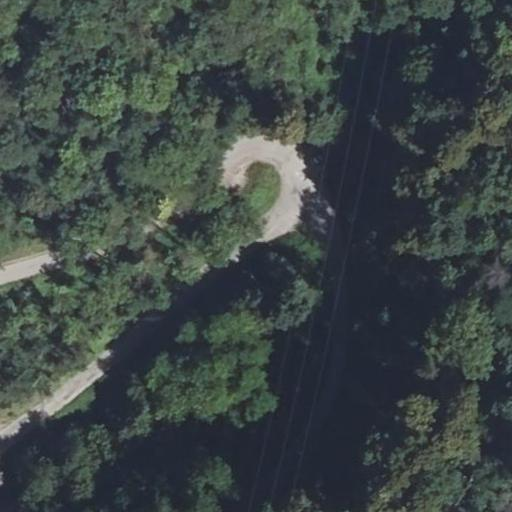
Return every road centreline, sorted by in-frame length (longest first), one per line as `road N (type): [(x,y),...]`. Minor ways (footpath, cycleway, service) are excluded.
road 1 (unclassified): [(309,193),(0,428)]
road 2 (unclassified): [(0,271),(136,230),(242,143),(259,141),(299,164),(309,193)]
road 3 (unclassified): [(309,193),(336,251),(335,359),(313,420),(221,511)]
